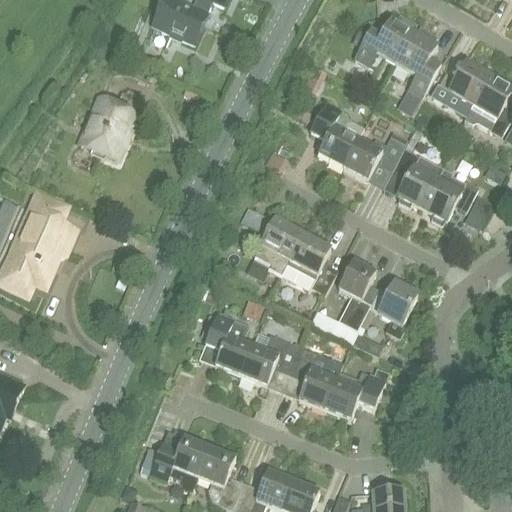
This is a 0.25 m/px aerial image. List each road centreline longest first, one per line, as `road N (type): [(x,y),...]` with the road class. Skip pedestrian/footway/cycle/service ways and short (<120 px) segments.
road 1 (unclassified): [(60,511),(134,334),(299,0)]
road 2 (residential): [(450,460),(355,465),(187,400)]
road 3 (residential): [(471,282),(282,192)]
road 4 (residential): [(450,460),(439,317),(471,282)]
